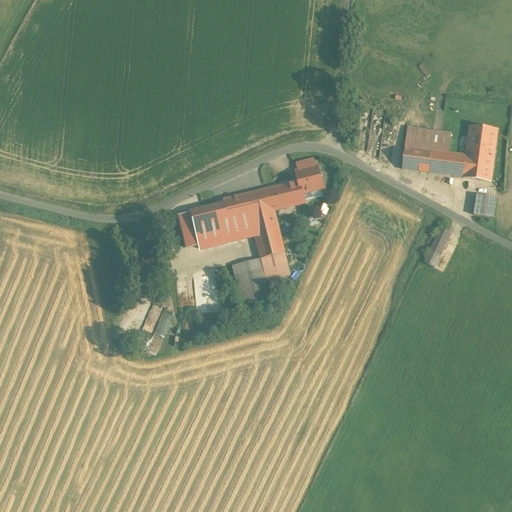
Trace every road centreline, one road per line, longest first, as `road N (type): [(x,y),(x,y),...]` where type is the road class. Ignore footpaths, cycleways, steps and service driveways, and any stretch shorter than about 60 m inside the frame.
road 1 (unclassified): [(332,152),(262,153),(115,214),(0,198)]
road 2 (unclassified): [(511,244),(332,152)]
road 3 (unclassified): [(332,152),(348,0)]
